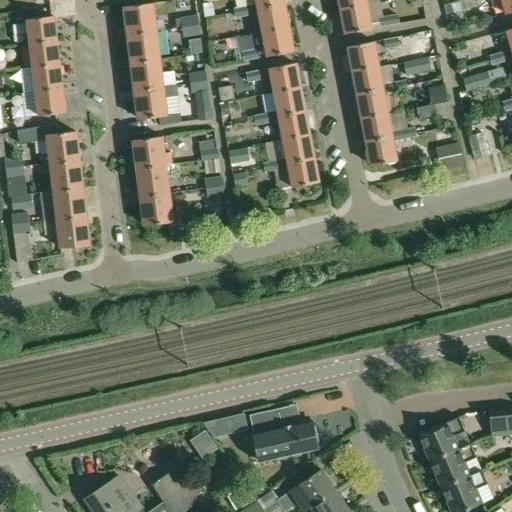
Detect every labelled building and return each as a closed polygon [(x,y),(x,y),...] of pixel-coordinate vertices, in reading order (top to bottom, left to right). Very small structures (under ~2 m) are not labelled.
[(255,0),(257,5),(233,9),(234,13),(284,4),(282,0),(255,0)] [(339,0),(341,9),(367,4),(366,0),(339,0)] [(476,0),(465,0),(444,6),(446,15),(478,5),(477,1),(476,0)] [(511,0),(476,0),(477,1),(481,0),(490,0),(492,6),(503,3),(506,13),(511,11),(511,0)] [(212,2),(204,3),(206,18),(214,16),(212,2)] [(367,4),(341,9),(345,33),(372,28),(384,26),(399,23),(398,14),(383,17),(380,2),(367,4)] [(153,3),(124,6),(128,35),(156,31),(155,22),(153,3)] [(284,4),(234,13),(235,18),(259,13),(262,32),(288,27),(284,4)] [(486,14),(474,17),(475,24),(488,20),(486,14)] [(53,15),(27,19),(30,43),(56,40),(53,15)] [(197,16),(180,18),(182,28),(198,26),(198,25),(197,16)] [(198,26),(182,28),(183,37),(200,35),(198,26)] [(288,27),(262,32),(267,56),(293,51),(288,27)] [(511,49),(489,55),(490,60),(511,53),(511,28),(506,30),(511,49)] [(156,31),(128,35),(131,63),(160,59),(156,31)] [(397,37),(383,40),(385,50),(387,49),(399,47),(397,37)] [(56,40),(30,43),(32,67),(59,64),(56,40)] [(374,41),(348,46),(352,70),(379,65),(374,41)] [(256,49),(242,52),(244,61),(258,58),(256,49)] [(511,53),(490,60),(492,64),(511,58),(511,53)] [(160,59),(131,63),(135,91),(164,87),(160,59)] [(428,59),(403,64),(405,76),(431,71),(428,59)] [(295,63),(269,68),(274,92),(300,87),(295,63)] [(59,64),(32,67),(35,91),(62,88),(59,64)] [(379,65),(352,70),(357,94),(407,84),(406,80),(393,82),(383,85),(379,65)] [(259,70),(245,73),(245,76),(247,82),(261,79),(259,70)] [(205,72),(188,74),(190,84),(206,81),(205,72)] [(487,72),(463,79),(466,91),(490,84),(487,72)] [(206,81),(190,84),(191,93),(195,92),(208,91),(206,81)] [(407,84),(357,94),(362,118),(388,112),(384,93),(408,89),(407,84)] [(445,85),(428,88),(431,104),(448,101),(445,85)] [(164,87),(135,91),(138,119),(165,116),(167,115),(165,99),(174,98),(173,86),(164,87)] [(277,111),(254,115),(255,120),(288,114),(304,111),(300,87),(274,92),(277,111)] [(62,88),(35,91),(38,116),(65,112),(62,88)] [(208,91),(195,92),(198,113),(210,111),(208,91)] [(226,103),(219,104),(221,115),(228,113),(226,103)] [(433,104),(417,108),(419,118),(438,114),(435,104),(433,104)] [(288,114),(255,120),(256,125),(279,121),(283,139),(290,138),(309,134),(304,111),(288,114)] [(388,112),(362,118),(366,141),(415,132),(414,127),(392,131),(388,112)] [(167,115),(165,116),(166,124),(182,122),(181,114),(176,114),(167,115)] [(57,123),(17,130),(20,143),(47,139),(49,153),(41,154),(43,164),(50,163),(79,159),(75,131),(58,133),(57,123)] [(12,131),(1,134),(4,154),(10,153),(8,141),(14,140),(12,131)] [(415,132),(366,141),(371,165),(397,160),(394,141),(416,137),(415,132)] [(483,133),(468,137),(474,158),(489,153),(483,133)] [(287,158),(263,163),(264,168),(314,158),(309,134),(290,138),(283,139),(287,158)] [(162,136),(133,140),(137,168),(166,165),(172,164),(170,151),(164,152),(162,136)] [(458,143),(436,148),(442,169),(463,164),(458,143)] [(247,148),(228,151),(230,163),(249,160),(247,148)] [(218,150),(200,152),(201,161),(208,161),(219,159),(218,150)] [(21,157),(4,159),(5,168),(22,166),(21,157)] [(314,158),(264,168),(265,173),(289,168),(292,187),(318,182),(314,158)] [(79,159),(50,163),(53,191),(82,188),(79,159)] [(166,165),(137,168),(141,197),(169,193),(166,165)] [(22,166),(5,168),(6,177),(23,175),(22,166)] [(245,173),(233,175),(235,187),(247,184),(245,173)] [(23,175),(6,177),(9,197),(12,197),(25,195),(23,175)] [(221,176),(204,178),(205,188),(223,185),(221,176)] [(223,185),(205,188),(207,199),(224,196),(223,185)] [(82,188),(53,191),(56,219),(85,216),(82,188)] [(169,193),(141,197),(145,225),(173,222),(169,193)] [(25,195),(12,197),(13,210),(31,208),(30,195),(25,195)] [(28,212),(11,214),(12,224),(29,222),(28,212)] [(85,216),(56,219),(58,233),(60,248),(88,245),(85,216)] [(29,222),(12,224),(17,263),(32,260),(27,233),(30,232),(29,222)] [(281,408),(250,415),(254,434),(253,434),(257,453),(275,449),(277,457),(318,448),(317,443),(318,441),(315,426),(313,426),(312,421),(285,427),(281,408)] [(506,410),(490,411),(492,437),(509,435),(506,410)] [(459,417),(418,434),(430,462),(460,449),(459,448),(454,436),(465,431),(459,417)] [(220,418),(204,422),(214,436),(224,434),(220,418)] [(460,449),(430,462),(441,488),(471,476),(471,475),(465,462),(477,457),(470,443),(459,448),(460,449)] [(166,474),(151,484),(164,502),(194,480),(180,461),(164,472),(166,474)] [(271,491),(258,500),(265,511),(282,511),(298,501),(304,511),(311,506),(335,489),(321,469),(297,486),(298,487),(279,500),(272,490),(271,491)] [(471,476),(441,488),(451,511),(461,511),(483,503),(477,489),(488,484),(482,470),(471,475),(471,476)] [(117,478),(87,499),(96,511),(131,511),(141,505),(123,479),(122,479),(122,478),(121,478),(120,477),(119,477),(118,477),(118,478),(117,478)] [(194,480),(164,502),(170,511),(181,511),(197,502),(194,496),(201,491),(194,480)] [(244,485),(227,496),(236,510),(241,507),(242,509),(250,504),(248,502),(253,499),(244,485)] [(335,489),(311,506),(315,511),(344,511),(349,509),(335,489)]
